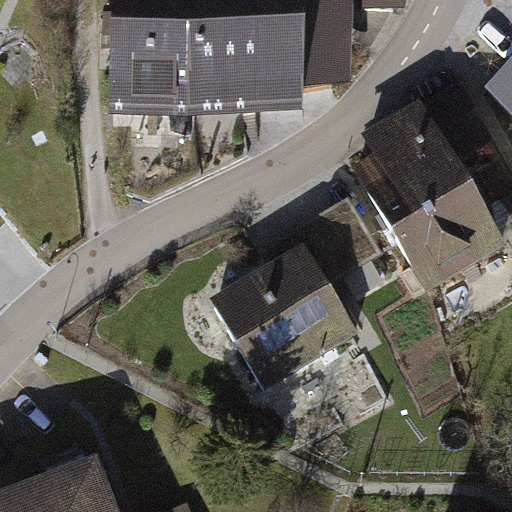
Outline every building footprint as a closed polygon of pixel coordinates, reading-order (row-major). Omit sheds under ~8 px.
[(118,0),(120,115),(215,114),(213,0),(118,0)] [(213,0),(215,114),(304,113),(304,89),(351,89),(351,13),(399,12),(400,0),(213,0)] [(511,73),(498,91),(511,113),(511,73)] [(357,181),(433,302),(511,252),(458,167),(490,147),(461,101),(429,120),(424,113),(369,148),(381,167),(357,181)] [(307,253),(215,307),(268,395),(359,342),(307,253)] [(0,505),(0,511),(116,511),(102,470),(0,505)]
